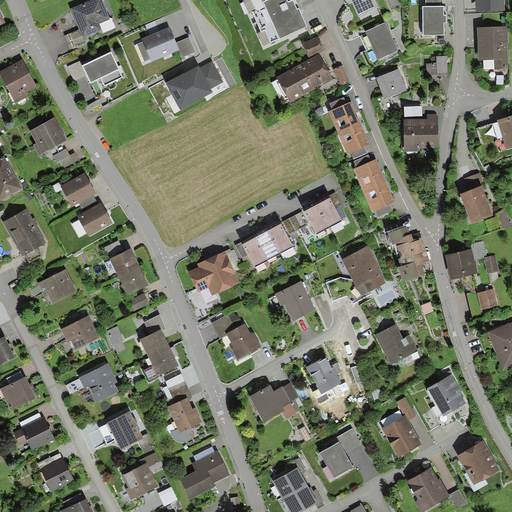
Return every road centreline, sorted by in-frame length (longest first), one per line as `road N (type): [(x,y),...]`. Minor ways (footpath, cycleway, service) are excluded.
road 1 (residential): [(435,244),(400,188),(319,0)]
road 2 (residential): [(163,263),(38,49)]
road 3 (residential): [(106,511),(0,293)]
road 4 (residential): [(435,244),(473,382),(511,458)]
road 5 (residential): [(323,183),(163,263)]
road 6 (residential): [(349,324),(213,401)]
road 7 (residential): [(435,244),(457,96)]
road 8 (residential): [(213,401),(163,263)]
road 9 (residential): [(336,511),(457,437)]
